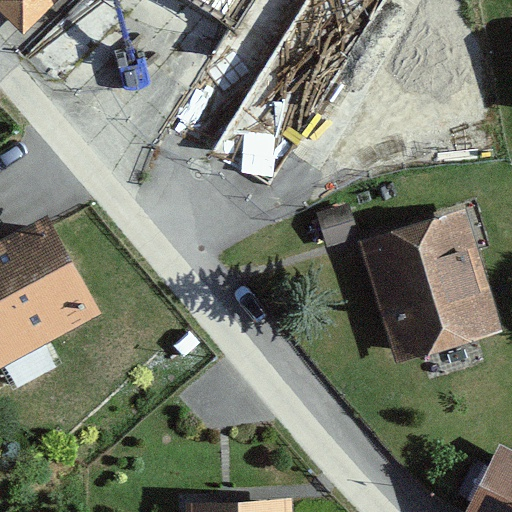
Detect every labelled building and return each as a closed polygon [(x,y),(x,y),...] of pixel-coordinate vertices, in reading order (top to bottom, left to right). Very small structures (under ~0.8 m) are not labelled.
[(52,0),(0,0),(0,16),(20,35),(52,0)] [(413,0),(186,0),(217,19),(155,119),(289,202),(413,0)] [(392,355),(490,333),(463,214),(365,236),(392,355)] [(0,364),(100,312),(52,221),(0,248),(0,364)] [(511,511),(511,432),(499,427),(463,511),(511,511)] [(187,493),(186,511),(285,511),(285,496),(187,493)]
